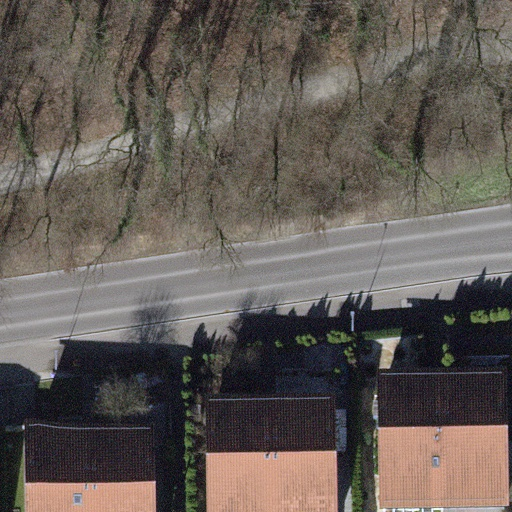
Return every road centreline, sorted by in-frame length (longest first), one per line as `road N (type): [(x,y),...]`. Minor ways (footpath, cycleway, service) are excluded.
road 1 (track): [(511,51),(444,56),(0,187)]
road 2 (tertiary): [(0,316),(511,238)]
